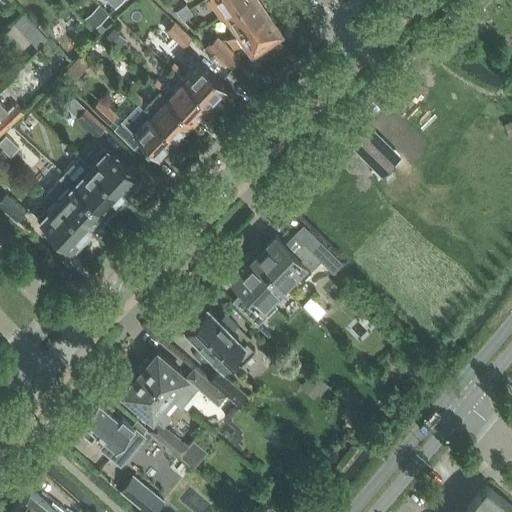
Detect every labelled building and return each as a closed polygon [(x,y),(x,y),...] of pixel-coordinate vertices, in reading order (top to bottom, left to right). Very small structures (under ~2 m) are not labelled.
[(107,0),(116,8),(124,0),(107,0)] [(210,0),(221,15),(243,0),(210,0)] [(234,33),(267,11),(259,0),(243,0),(221,15),(234,33)] [(456,18),(474,0),(460,0),(449,11),(456,18)] [(108,14),(98,4),(84,19),(94,29),(108,14)] [(178,15),(188,9),(185,4),(175,10),(178,15)] [(182,20),(191,14),(188,9),(178,15),(182,20)] [(267,11),(234,33),(234,34),(228,38),(234,48),(241,43),(251,59),(265,49),(261,44),(281,31),(267,11)] [(47,38),(23,12),(13,22),(37,47),(47,38)] [(44,20),(38,26),(47,35),(53,29),(44,20)] [(183,45),(192,36),(174,20),(166,28),(183,45)] [(113,28),(105,36),(117,47),(125,39),(113,28)] [(211,48),(222,41),(217,36),(207,44),(211,48)] [(231,67),(239,59),(222,41),(211,48),(231,67)] [(183,78),(209,103),(226,86),(200,60),(183,78)] [(72,62),(62,72),(72,81),(82,71),(72,62)] [(177,72),(180,69),(173,62),(170,65),(177,72)] [(156,79),(149,73),(146,76),(160,90),(164,86),(156,79)] [(192,120),(209,103),(183,78),(179,73),(167,86),(171,90),(166,95),(192,120)] [(109,124),(117,115),(85,84),(77,93),(92,107),(91,107),(109,124)] [(166,95),(160,90),(147,102),(133,88),(127,93),(137,102),(148,113),(149,112),(175,138),(192,120),(166,95)] [(97,134),(105,126),(74,95),(65,104),(97,134)] [(0,101),(0,133),(24,111),(17,103),(9,111),(0,101)] [(121,119),(158,155),(175,138),(149,112),(148,113),(137,102),(121,119)] [(371,125),(351,146),(383,176),(402,156),(371,125)] [(6,135),(0,141),(0,145),(10,155),(18,147),(6,135)] [(90,165),(123,197),(140,179),(104,144),(96,153),(99,156),(90,165)] [(123,197),(90,165),(79,155),(63,173),(73,183),(106,214),(123,197)] [(57,200),(90,231),(106,214),(73,183),(64,193),(46,176),(43,178),(27,163),(23,167),(57,200)] [(0,204),(16,219),(25,210),(5,192),(0,197),(0,204)] [(57,200),(56,202),(48,194),(31,210),(72,250),(90,231),(57,200)] [(254,256),(284,286),(296,273),(302,279),(322,259),(297,234),(287,245),(276,234),(254,256)] [(271,298),(284,286),(254,256),(232,279),(243,289),(232,299),(258,324),(277,304),(271,298)] [(240,363),(255,348),(247,340),(244,343),(233,331),(234,331),(233,330),(234,329),(233,329),(238,324),(226,312),(221,316),(220,317),(220,316),(219,317),(207,305),(203,309),(199,304),(185,318),(189,323),(185,327),(197,339),(197,341),(210,353),(223,365),(233,355),(240,363)] [(215,384),(209,378),(194,366),(186,376),(157,351),(151,358),(148,355),(137,369),(170,396),(181,406),(198,386),(218,403),(226,394),(215,384)] [(215,384),(226,394),(239,404),(247,393),(217,368),(209,378),(215,384)] [(160,407),(170,396),(137,369),(126,382),(129,385),(123,392),(156,420),(148,429),(160,438),(193,466),(206,451),(193,439),(188,446),(163,425),(171,416),(160,407)] [(311,373),(299,387),(314,399),(317,395),(319,397),(327,387),(311,373)] [(354,394),(349,400),(360,410),(365,404),(354,394)] [(144,435),(122,417),(120,420),(98,402),(82,421),(87,424),(81,431),(91,439),(96,433),(105,440),(100,447),(120,463),(144,435)] [(120,489),(147,511),(154,511),(164,500),(132,474),(120,489)] [(220,488),(231,497),(238,488),(228,479),(220,488)] [(303,480),(293,480),(289,485),(290,491),(299,497),(303,497),(308,491),(308,483),(303,480)] [(462,511),(511,511),(511,507),(486,485),(462,511)] [(67,511),(42,492),(39,495),(28,486),(7,511),(67,511)]
